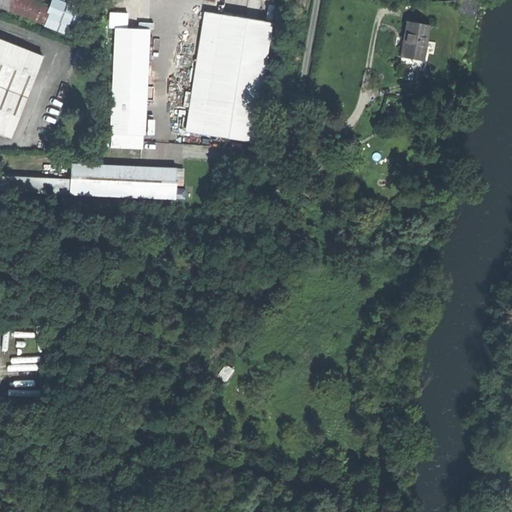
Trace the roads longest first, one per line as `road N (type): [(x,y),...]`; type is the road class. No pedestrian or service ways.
road 1 (residential): [(293,136),(319,0)]
road 2 (unknown): [(293,136),(280,148),(172,138)]
